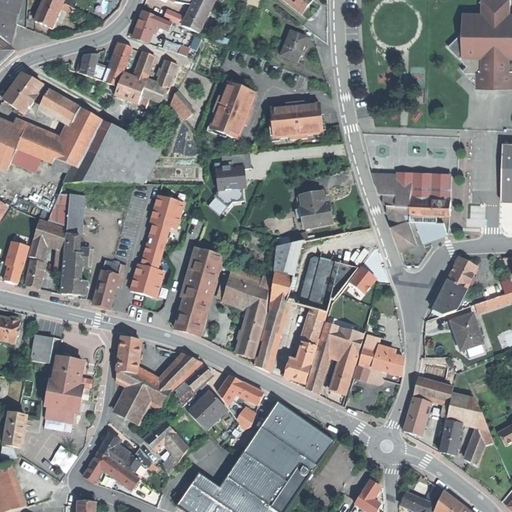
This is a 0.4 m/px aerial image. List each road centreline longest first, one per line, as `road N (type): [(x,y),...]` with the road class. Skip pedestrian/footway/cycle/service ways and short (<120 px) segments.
road 1 (residential): [(408,303),(357,150),(340,0)]
road 2 (tertiary): [(118,325),(196,347),(387,445)]
road 3 (residential): [(152,511),(113,497),(68,493),(96,438),(118,325)]
road 4 (residential): [(408,303),(410,374),(387,445)]
road 5 (residential): [(511,246),(452,250),(408,303)]
road 6 (tertiary): [(387,445),(426,462),(491,511)]
road 7 (tertiary): [(0,82),(38,56),(112,33)]
road 8 (tertiary): [(0,297),(118,325)]
